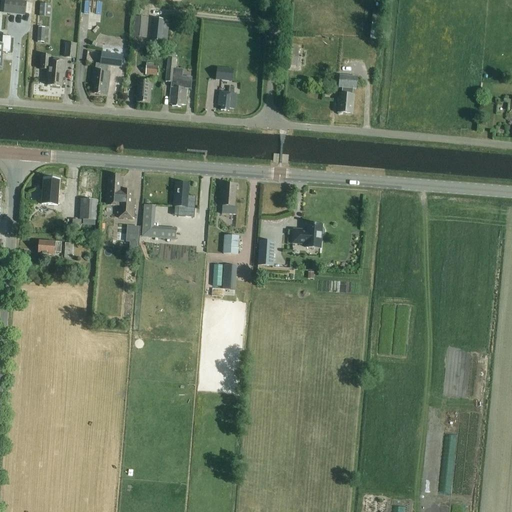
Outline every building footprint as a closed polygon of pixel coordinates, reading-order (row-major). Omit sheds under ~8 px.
[(9,0),(5,0),(4,12),(25,14),(26,2),(9,0)] [(38,17),(49,18),(50,5),(39,4),(38,17)] [(373,12),(372,23),(381,25),(382,13),(373,12)] [(132,38),(145,39),(147,19),(134,17),(132,38)] [(154,19),(152,41),(162,42),(164,20),(154,19)] [(379,41),(381,25),(372,23),(370,40),(379,41)] [(0,68),(1,68),(2,53),(10,54),(11,37),(2,37),(2,44),(0,44),(0,68)] [(66,44),(65,58),(74,59),(76,45),(66,44)] [(93,94),(101,95),(102,92),(106,93),(108,75),(106,74),(107,66),(121,68),(122,56),(102,53),(100,65),(95,64),(94,70),(93,70),(91,85),(94,85),(93,94)] [(64,63),(49,62),(50,57),(40,56),(38,71),(45,71),(45,77),(48,77),(47,86),(61,88),(62,79),(63,79),(64,63)] [(167,59),(165,82),(171,83),(174,83),(174,77),(176,59),(167,59)] [(146,67),(145,75),(158,76),(159,68),(146,67)] [(217,69),(215,80),(232,82),(233,70),(217,69)] [(170,88),(169,105),(172,105),(171,107),(180,108),(180,106),(185,106),(186,90),(190,90),(191,78),(174,77),(174,83),(171,83),(170,88)] [(337,114),(351,115),(353,97),(352,97),(352,90),(355,90),(356,79),(339,77),(338,89),(341,89),(341,96),(338,96),(337,114)] [(322,81),(322,117),(335,117),(335,91),(333,91),(333,81),(322,81)] [(135,104),(149,105),(150,90),(152,90),(152,83),(137,82),(135,104)] [(220,111),(228,112),(229,109),(234,110),(235,95),(233,95),(234,89),(229,88),(228,94),(219,93),(217,106),(220,107),(220,111)] [(133,192),(121,191),(122,180),(119,180),(119,177),(110,176),(110,179),(107,179),(105,206),(118,207),(117,219),(134,220),(135,200),(132,200),(133,192)] [(43,178),(42,205),(58,206),(60,179),(43,178)] [(187,202),(188,185),(174,183),(172,208),(186,209),(187,208),(189,208),(189,202),(187,202)] [(235,186),(221,185),(219,206),(222,206),(221,215),(236,216),(236,207),(234,207),(235,186)] [(157,187),(156,228),(175,229),(175,215),(168,215),(169,188),(157,187)] [(96,221),(97,201),(80,200),(79,220),(81,221),(83,221),(83,226),(94,227),(94,221),(96,221)] [(117,208),(101,208),(101,223),(117,224),(117,208)] [(73,220),(72,226),(72,233),(81,233),(81,221),(79,220),(73,220)] [(291,245),(305,246),(304,249),(319,250),(320,236),(322,236),(322,235),(323,235),(324,230),(323,230),(323,229),(321,229),(321,226),(306,225),(306,231),(292,231),(291,245)] [(237,255),(238,237),(224,236),(223,254),(237,255)] [(222,239),(207,239),(207,260),(222,260),(222,239)] [(61,243),(39,242),(38,254),(54,255),(54,252),(61,253),(61,243)] [(274,243),(259,242),(257,264),(272,265),(274,243)] [(73,244),(65,244),(64,258),(73,259),(73,244)] [(235,290),(236,267),(236,266),(223,266),(222,290),(235,290)] [(207,271),(206,295),(216,295),(216,271),(207,271)]
